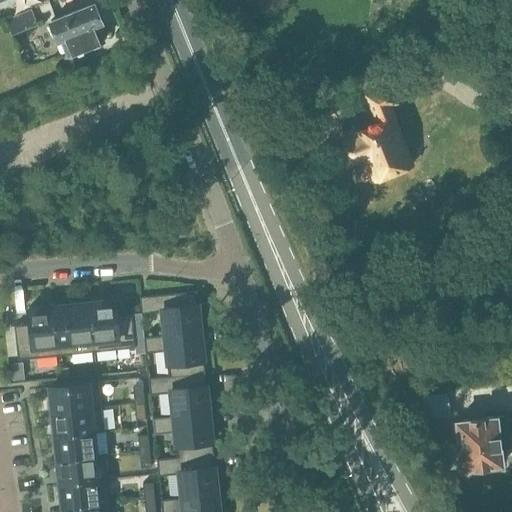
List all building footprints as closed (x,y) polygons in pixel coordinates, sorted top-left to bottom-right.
[(105,40),(98,25),(102,24),(94,4),(52,21),(60,40),(62,39),(68,55),(105,40)] [(12,36),(29,29),(38,25),(31,8),(5,20),(12,36)] [(410,164),(387,106),(394,103),(389,89),(367,98),(376,122),(365,127),(367,132),(346,140),(346,138),(344,139),(352,159),(364,154),(369,168),(372,167),(376,178),(410,164)] [(197,290),(140,296),(142,313),(162,311),(165,334),(165,336),(201,332),(197,290)] [(132,313),(116,315),(114,299),(89,301),(95,351),(135,347),(132,313)] [(95,351),(89,301),(54,305),(59,355),(95,351)] [(14,325),(18,359),(59,355),(54,305),(29,308),(31,324),(14,325)] [(165,334),(144,337),(146,353),(166,350),(169,375),(169,376),(205,372),(201,332),(165,336),(165,334)] [(205,372),(169,376),(169,375),(148,377),(150,394),(171,392),(173,416),(173,417),(210,413),(205,372)] [(99,382),(50,387),(52,412),(101,407),(99,382)] [(133,387),(134,400),(135,403),(145,402),(143,386),(133,387)] [(135,403),(136,412),(136,419),(147,418),(145,402),(135,403)] [(52,412),(55,436),(94,432),(104,431),(102,409),(101,407),(92,408),(52,412)] [(460,466),(502,461),(500,438),(511,436),(511,432),(510,412),(491,414),(455,418),(458,442),(447,443),(450,466),(460,465),(460,466)] [(173,416),(153,418),(154,434),(175,432),(177,456),(177,457),(214,453),(210,413),(173,417),(173,416)] [(94,432),(55,436),(57,460),(106,455),(106,453),(96,455),(94,432)] [(138,435),(139,448),(140,451),(150,450),(148,434),(138,435)] [(140,451),(140,454),(141,467),(152,466),(150,450),(140,451)] [(182,498),(218,494),(214,453),(177,457),(177,456),(157,458),(159,475),(179,473),(182,497),(182,498)] [(56,461),(58,484),(109,479),(106,455),(57,460),(58,462),(56,462),(56,461)] [(109,479),(58,484),(60,508),(111,503),(109,479)] [(143,483),(145,497),(145,499),(155,498),(153,482),(143,483)] [(161,499),(162,511),(220,511),(218,494),(182,498),(182,497),(161,499)] [(145,499),(145,504),(146,511),(156,511),(155,498),(145,499)] [(112,511),(111,503),(60,508),(60,511),(112,511)]
